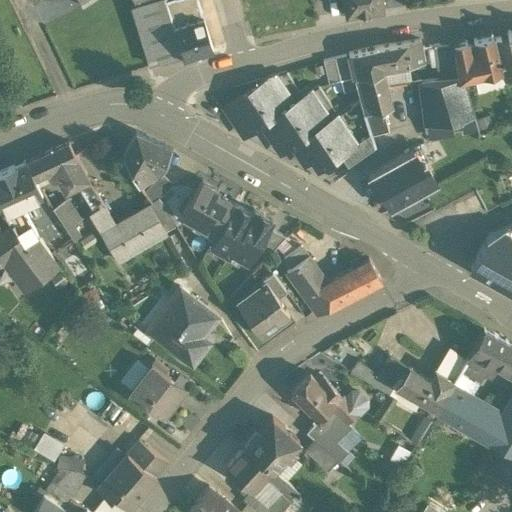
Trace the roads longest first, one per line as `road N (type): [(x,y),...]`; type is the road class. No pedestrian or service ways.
road 1 (residential): [(431,271),(262,376),(149,511)]
road 2 (tertiary): [(157,113),(431,271)]
road 3 (residential): [(242,63),(511,11)]
road 4 (tertiary): [(0,142),(90,110),(121,105),(157,113)]
